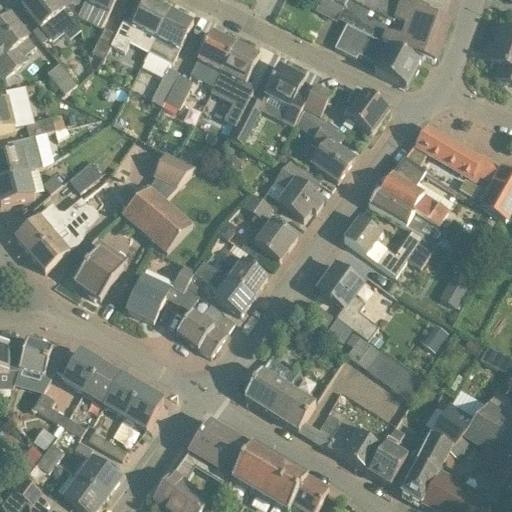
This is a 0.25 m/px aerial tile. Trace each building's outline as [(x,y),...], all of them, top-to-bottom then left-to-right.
[(52,23),(64,13),(68,27),(78,25),(73,9),(70,0),(63,0),(56,2),(55,2),(52,4),(48,0),(34,0),(22,11),(48,43),(60,33),(52,23)] [(84,6),(94,11),(89,21),(103,29),(117,0),(70,0),(73,9),(84,6)] [(325,0),(324,2),(328,4),(343,13),(350,0),(325,0)] [(429,16),(417,9),(414,14),(387,0),(350,0),(343,13),(344,13),(337,25),(346,30),(417,66),(418,62),(434,67),(448,28),(427,19),(429,16)] [(128,47),(148,57),(169,16),(145,4),(132,30),(123,26),(110,51),(123,57),(128,47)] [(344,13),(343,13),(328,4),(321,17),(337,25),(344,13)] [(179,55),(184,46),(193,28),(169,16),(148,57),(172,69),(179,55)] [(16,52),(28,42),(10,21),(0,28),(0,78),(3,83),(26,64),(16,52)] [(378,70),(374,77),(406,93),(413,80),(416,79),(418,74),(417,72),(419,67),(417,66),(346,30),(335,53),(356,64),(358,60),(378,70)] [(104,33),(92,58),(104,64),(116,39),(104,33)] [(511,36),(503,33),(491,67),(500,70),(496,83),(511,88),(511,36)] [(190,80),(213,92),(235,49),(211,37),(190,80)] [(245,89),(250,79),(259,61),(235,49),(213,92),(210,99),(211,100),(211,99),(231,108),(231,110),(232,110),(233,109),(244,115),(250,102),(255,92),(254,91),(253,92),(245,89)] [(47,78),(65,101),(77,91),(59,68),(47,78)] [(303,113),(309,103),(298,97),(304,84),(279,71),(264,100),(289,113),(282,128),(293,133),(303,113)] [(164,107),(178,80),(179,78),(167,72),(151,105),(162,112),(164,107)] [(192,87),(178,80),(164,107),(179,114),(192,87)] [(315,90),(309,103),(303,113),(321,121),(332,98),(315,90)] [(347,105),(355,111),(346,122),(372,140),(389,116),(364,97),(363,98),(356,93),(347,105)] [(244,115),(237,127),(229,143),(242,150),(250,134),(263,109),(250,102),(244,115)] [(7,104),(0,105),(0,137),(14,134),(7,104)] [(296,130),(315,144),(312,149),(321,156),(312,169),(338,187),(354,164),(336,151),(343,142),(304,114),(296,130)] [(23,124),(28,143),(43,139),(55,135),(51,122),(33,127),(31,121),(23,124)] [(415,150),(433,160),(469,181),(472,175),(492,186),(480,212),(505,228),(511,215),(511,179),(503,174),(481,161),(479,165),(425,134),(415,150)] [(47,151),(43,139),(28,143),(32,155),(47,151)] [(0,184),(27,178),(33,176),(33,175),(42,173),(38,161),(24,164),(21,154),(0,158),(0,184)] [(154,184),(149,193),(164,206),(194,172),(165,158),(153,182),(154,184)] [(379,197),(435,231),(438,233),(448,216),(415,195),(426,177),(404,163),(379,197)] [(319,186),(295,169),(291,166),(266,200),(303,227),(312,215),(316,218),(324,207),(311,197),(319,186)] [(101,179),(90,167),(69,186),(80,198),(101,179)] [(0,209),(33,201),(27,178),(0,184),(0,209)] [(62,190),(54,180),(43,189),(50,200),(62,190)] [(192,231),(164,206),(149,193),(147,191),(122,218),(167,258),(192,231)] [(368,212),(411,236),(423,243),(424,241),(428,243),(435,231),(379,197),(368,212)] [(273,214),(252,198),(242,212),(264,227),(273,214)] [(54,209),(15,242),(30,260),(78,220),(88,211),(80,202),(62,218),(54,209)] [(78,220),(30,260),(45,278),(69,258),(68,256),(75,250),(82,242),(78,237),(86,230),(78,220)] [(344,245),(367,262),(377,248),(382,240),(360,223),(344,245)] [(272,225),(254,250),(279,268),(297,244),(272,225)] [(387,255),(376,269),(395,283),(408,265),(407,265),(423,243),(411,236),(394,261),(387,255)] [(424,241),(423,243),(407,265),(408,265),(420,274),(438,250),(428,243),(424,241)] [(74,287),(87,297),(88,300),(94,305),(97,304),(100,306),(123,274),(102,259),(107,251),(96,243),(83,256),(92,262),(74,287)] [(236,274),(228,284),(254,303),(268,284),(242,265),(242,266),(229,256),(223,264),(236,274)] [(254,303),(228,284),(203,266),(194,279),(219,297),(215,303),(240,322),(254,303)] [(146,274),(142,283),(127,316),(154,329),(166,302),(177,309),(186,293),(191,284),(195,277),(183,270),(172,291),(170,290),(167,295),(157,290),(161,281),(146,274)] [(336,324),(353,336),(368,347),(379,332),(359,317),(365,309),(353,301),(361,290),(336,272),(318,296),(343,314),(336,324)] [(441,305),(458,312),(469,285),(452,278),(441,305)] [(186,293),(197,300),(202,292),(191,284),(186,293)] [(197,300),(186,293),(177,309),(188,316),(198,301),(197,300)] [(326,333),(334,322),(311,306),(304,317),(326,333)] [(235,328),(223,319),(211,310),(203,321),(206,323),(204,325),(192,317),(176,339),(198,355),(198,354),(210,363),(226,341),(235,328)] [(347,361),(357,368),(371,349),(368,347),(353,336),(345,347),(353,352),(347,361)] [(27,346),(25,351),(19,375),(44,382),(46,374),(56,377),(62,366),(69,354),(52,349),(51,353),(27,346)] [(19,375),(25,351),(9,351),(9,349),(0,349),(0,378),(0,383),(5,388),(16,388),(19,376),(19,375)] [(357,368),(367,376),(381,356),(371,349),(357,368)] [(367,376),(378,383),(392,364),(381,356),(367,376)] [(62,387),(83,399),(101,369),(79,357),(62,387)] [(378,383),(389,391),(403,371),(392,364),(378,383)] [(104,411),(121,382),(101,369),(83,399),(104,411)] [(389,391),(399,398),(413,379),(403,371),(389,391)] [(244,403),(271,420),(288,393),(261,376),(244,403)] [(424,386),(413,379),(399,398),(411,407),(424,386)] [(104,411),(125,423),(142,394),(121,382),(104,411)] [(498,406),(511,414),(511,411),(511,388),(510,387),(498,406)] [(288,393),(271,420),(298,437),(315,410),(288,393)] [(163,406),(142,394),(125,423),(146,436),(163,406)] [(46,422),(64,432),(69,424),(51,414),(55,408),(42,400),(33,415),(46,422)] [(454,485),(446,499),(439,511),(488,511),(491,508),(498,511),(506,511),(511,502),(511,424),(486,409),(474,427),(450,460),(459,465),(470,449),(489,460),(483,470),(493,476),(480,499),(454,485)] [(430,440),(401,497),(423,510),(424,509),(423,508),(433,492),(450,460),(474,427),(448,411),(430,440)] [(330,441),(339,426),(327,420),(319,435),(330,441)] [(86,434),(69,424),(64,432),(81,442),(86,434)] [(326,454),(368,478),(384,451),(342,427),(332,445),(326,454)] [(190,456),(233,482),(251,452),(211,428),(190,456)] [(42,432),(35,447),(46,453),(54,438),(42,432)] [(394,433),(385,449),(384,451),(368,478),(390,491),(407,462),(395,455),(405,439),(394,433)] [(326,454),(332,445),(317,436),(312,445),(326,454)] [(88,446),(101,454),(106,445),(93,438),(88,446)] [(129,459),(106,445),(101,454),(124,467),(129,459)] [(52,449),(44,459),(56,468),(64,458),(52,449)] [(251,452),(233,482),(231,486),(276,511),(291,511),(307,485),(251,452)] [(49,478),(56,468),(44,459),(37,469),(49,478)] [(78,484),(106,504),(121,484),(93,464),(78,484)] [(209,505),(208,507),(173,480),(154,505),(163,511),(216,511),(217,511),(209,505)] [(74,511),(100,511),(106,504),(78,484),(64,504),(74,511)] [(58,511),(23,485),(12,496),(26,509),(27,511),(58,511)] [(319,511),(329,497),(307,485),(291,511),(319,511)]
